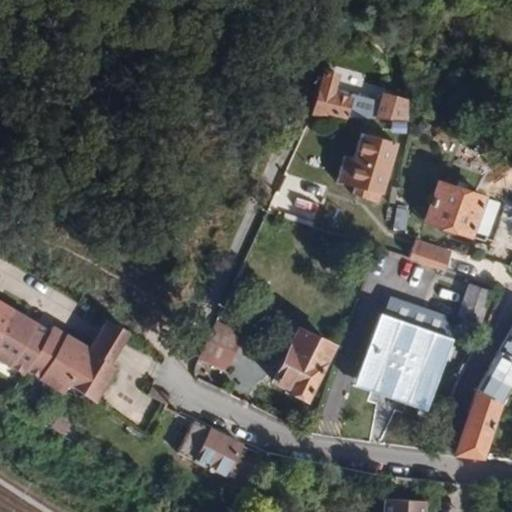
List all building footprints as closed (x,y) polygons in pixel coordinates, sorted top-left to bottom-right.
[(331,74),(317,70),(305,113),(316,116),(318,112),(337,118),(338,113),(391,118),(393,107),(355,97),(326,92),(331,74)] [(387,142),(355,132),(347,157),(339,155),(331,181),(349,186),(347,193),(358,196),(360,189),(374,193),(387,142)] [(494,200),(431,180),(418,219),(463,235),(468,225),(477,227),(481,215),(488,217),(494,200)] [(385,205),(380,225),(393,228),(398,208),(385,205)] [(404,257),(441,268),(446,252),(410,241),(404,257)] [(485,290),(464,283),(452,315),(473,322),(485,290)] [(0,359),(60,395),(63,390),(90,406),(117,366),(111,362),(116,355),(120,349),(125,341),(131,332),(110,320),(104,329),(100,336),(96,343),(92,349),(54,327),(51,332),(0,302),(0,359)] [(450,339),(378,314),(354,385),(426,410),(450,339)] [(511,320),(493,354),(510,362),(511,357),(511,320)] [(241,334),(213,322),(196,359),(223,372),(241,334)] [(331,346),(294,328),(268,382),(304,399),(331,346)] [(511,357),(510,362),(493,354),(472,391),(451,454),(478,457),(497,395),(511,371),(511,357)] [(239,444),(191,422),(174,454),(223,477),(239,444)] [(484,489),(481,511),(505,511),(508,494),(484,489)] [(383,511),(390,511),(391,499),(384,498),(383,511)] [(390,511),(423,511),(424,501),(391,499),(390,511)]
